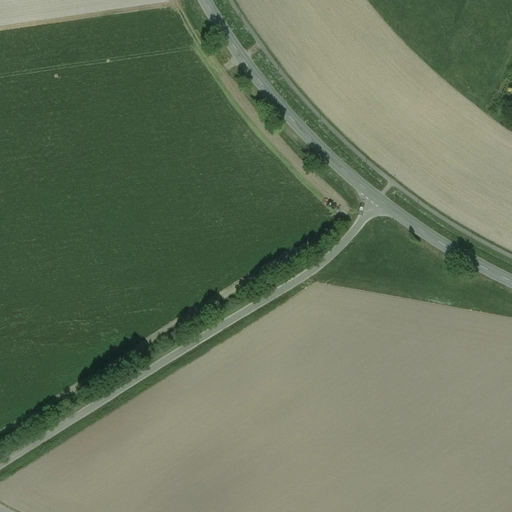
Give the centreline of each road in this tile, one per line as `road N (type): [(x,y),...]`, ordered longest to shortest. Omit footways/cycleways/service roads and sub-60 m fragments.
road 1 (unclassified): [(378,200),(313,270),(0,464)]
road 2 (tertiary): [(204,0),(273,98),(378,200)]
road 3 (tertiary): [(378,200),(511,281)]
